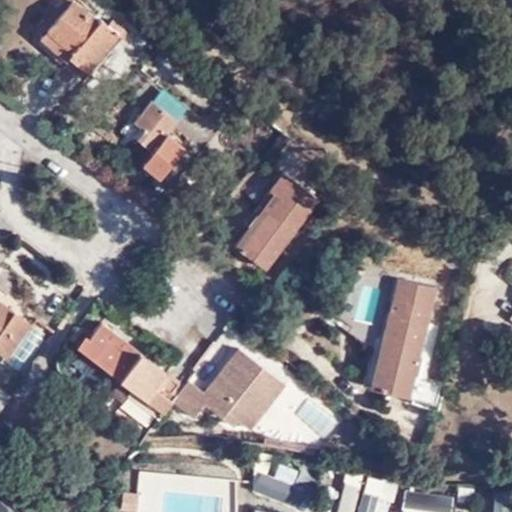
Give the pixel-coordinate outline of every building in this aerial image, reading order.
[(71,51),(68,55),(84,69),(122,26),(112,17),(106,24),(99,18),(96,21),(71,0),(46,29),(71,51)] [(61,63),(68,55),(71,51),(46,29),(40,36),(38,44),(61,63)] [(165,132),(176,120),(150,98),(132,120),(142,128),(135,136),(167,163),(182,146),(165,132)] [(281,171),(268,188),(277,196),(251,230),(239,247),(263,265),(316,195),(281,171)] [(277,196),(268,188),(242,222),(251,230),(277,196)] [(408,394),(413,375),(434,285),(397,277),(382,336),(391,338),(380,388),(408,394)] [(0,299),(0,309),(9,316),(13,309),(0,299)] [(511,341),(511,306),(508,304),(492,327),(511,341)] [(9,316),(0,309),(0,353),(3,355),(28,321),(13,309),(9,316)] [(129,386),(157,408),(171,391),(178,382),(100,321),(89,334),(80,346),(129,386)] [(80,346),(89,334),(81,328),(71,339),(80,346)] [(391,338),(382,336),(369,385),(380,388),(391,338)] [(415,396),(420,377),(413,375),(408,394),(415,396)] [(438,407),(444,382),(420,377),(415,396),(414,400),(438,407)] [(316,407),(323,398),(300,382),(294,390),(316,407)] [(125,392),(153,414),(157,408),(129,386),(125,392)] [(157,408),(161,412),(175,393),(171,391),(157,408)] [(153,414),(157,417),(161,412),(157,408),(153,414)]
